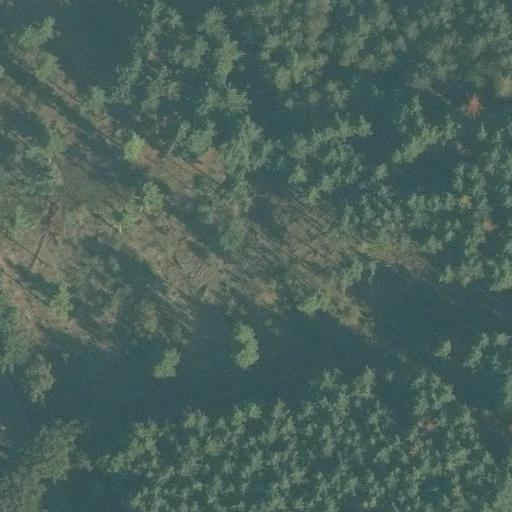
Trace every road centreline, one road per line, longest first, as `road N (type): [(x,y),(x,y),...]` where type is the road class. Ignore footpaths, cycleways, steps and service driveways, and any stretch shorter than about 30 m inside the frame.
road 1 (track): [(511,313),(26,450),(0,448)]
road 2 (tertiary): [(55,511),(0,396)]
